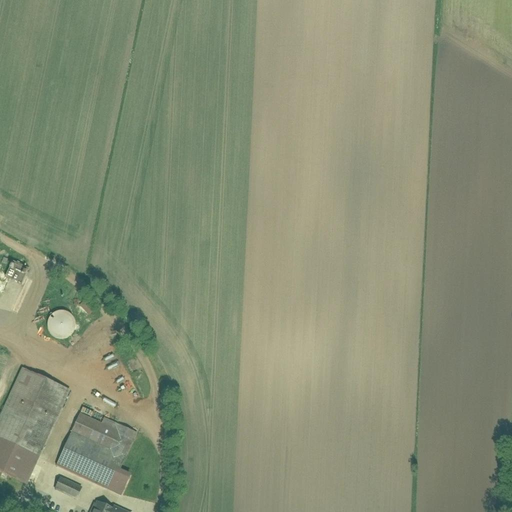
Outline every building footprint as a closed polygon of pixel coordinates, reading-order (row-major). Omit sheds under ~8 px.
[(25,285),(33,270),(18,262),(10,277),(25,285)] [(48,325),(66,342),(82,327),(64,309),(48,325)] [(70,390),(20,367),(0,412),(0,470),(28,483),(70,390)] [(54,466),(58,468),(140,504),(146,490),(114,476),(137,423),(119,415),(117,421),(81,404),(54,466)] [(57,479),(51,491),(73,501),(79,489),(57,479)]
